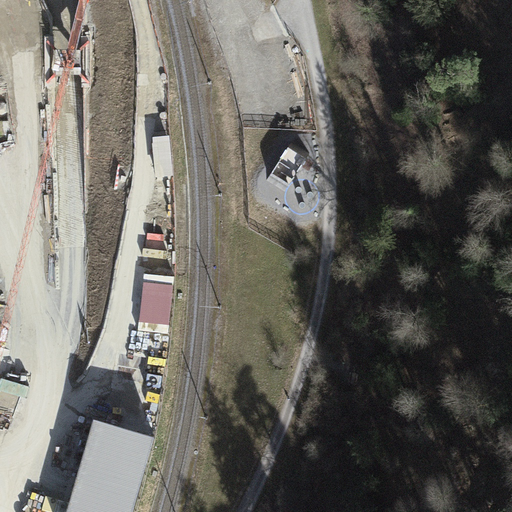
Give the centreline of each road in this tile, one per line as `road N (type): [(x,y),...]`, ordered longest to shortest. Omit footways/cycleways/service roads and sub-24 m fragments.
road 1 (track): [(302,0),(329,154),(326,274),(292,407),(243,511)]
road 2 (track): [(2,511),(56,222),(6,0)]
